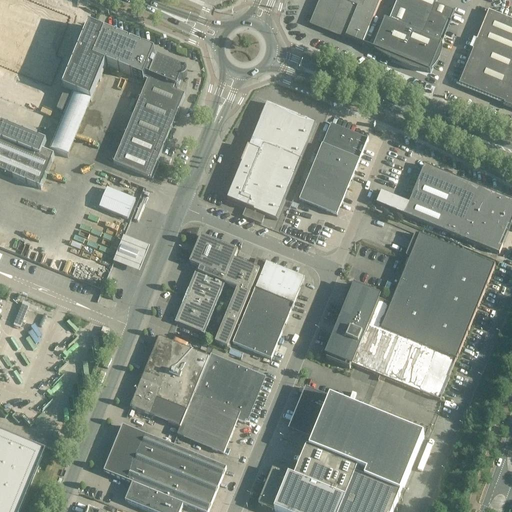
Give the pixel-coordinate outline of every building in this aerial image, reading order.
[(47,79),(71,22),(30,5),(29,7),(12,0),(0,0),(0,68),(3,70),(7,62),(47,79)] [(341,0),(321,0),(312,24),(345,38),(363,45),(381,0),(341,0)] [(442,46),(441,46),(442,44),(441,44),(445,35),(443,34),(448,21),(450,22),(454,13),(436,5),(437,0),(394,0),(387,18),(390,19),(389,23),(385,21),(373,50),(375,51),(374,52),(378,54),(382,57),(386,59),(390,61),(394,63),(398,65),(402,66),(406,68),(410,69),(415,71),(419,72),(423,73),(428,74),(428,72),(430,73),(431,71),(432,72),(433,71),(434,70),(435,69),(436,67),(437,65),(438,64),(439,62),(440,60),(441,58),(441,57),(441,56),(442,55),(442,54),(442,52),(442,50),(442,49),(442,46)] [(483,27),(459,85),(505,103),(511,85),(511,21),(489,12),(483,27)] [(153,59),(155,54),(89,27),(63,91),(74,95),(83,74),(100,81),(106,66),(144,81),(144,80),(148,82),(114,164),(151,179),(185,96),(173,91),(175,88),(177,89),(181,80),(182,80),(183,80),(184,80),(185,79),(186,79),(186,78),(187,78),(187,77),(187,76),(188,75),(187,74),(187,73),(187,72),(186,71),(185,70),(184,70),(157,59),(156,61),(153,59)] [(267,104),(248,153),(296,172),(316,124),(278,109),(267,104)] [(367,142),(330,127),(299,201),(337,217),(367,142)] [(0,172),(41,190),(54,157),(49,154),(46,160),(0,141),(0,172)] [(248,153),(229,201),(246,208),(242,217),(261,225),(265,216),(276,221),(296,172),(248,153)] [(480,188),(425,166),(404,216),(459,238),(480,189),(480,188)] [(459,238),(499,255),(511,223),(511,201),(480,189),(459,238)] [(133,238),(125,235),(114,261),(123,264),(131,267),(134,268),(137,270),(141,271),(152,245),(148,244),(142,241),(134,239),(133,238)] [(457,360),(495,266),(420,235),(391,305),(378,299),(367,327),(455,363),(456,360),(457,360)] [(260,271),(234,260),(238,251),(201,236),(190,264),(198,267),(176,323),(204,335),(224,284),(238,290),(216,344),(228,349),(260,271)] [(256,259),(254,265),(261,268),(263,262),(256,259)] [(294,305),(305,279),(266,263),(255,290),(294,305)] [(357,286),(335,339),(326,360),(349,370),(351,365),(367,327),(378,299),(380,295),(357,286)] [(253,294),(248,308),(233,345),(271,360),(292,310),(294,306),(294,305),(255,290),(253,294)] [(20,329),(29,305),(22,303),(13,326),(20,329)] [(34,327),(31,336),(43,340),(47,332),(34,327)] [(455,363),(367,327),(351,365),(440,401),(450,378),(449,378),(455,363)] [(108,336),(110,331),(103,328),(101,333),(108,336)] [(28,342),(37,350),(40,346),(31,338),(28,342)] [(180,429),(191,402),(209,359),(159,338),(130,408),(180,429)] [(211,355),(209,359),(191,402),(237,422),(245,424),(246,421),(263,379),(256,376),(257,374),(211,355)] [(305,389),(288,431),(293,433),(314,442),(310,451),(317,453),(358,470),(356,477),(400,495),(424,438),(365,414),(307,390),(305,389)] [(191,402),(180,429),(177,436),(184,439),(224,455),(237,422),(191,402)] [(198,511),(208,511),(226,469),(123,427),(104,473),(133,485),(125,502),(148,511),(181,511),(184,506),(198,511)] [(0,511),(23,511),(42,461),(0,445),(0,511)] [(298,472),(298,473),(295,479),(273,470),(272,472),(271,471),(270,475),(271,475),(258,505),(275,511),(393,511),(400,495),(356,477),(358,470),(317,453),(310,451),(307,449),(298,472)] [(422,449),(416,460),(423,463),(428,453),(422,449)]
